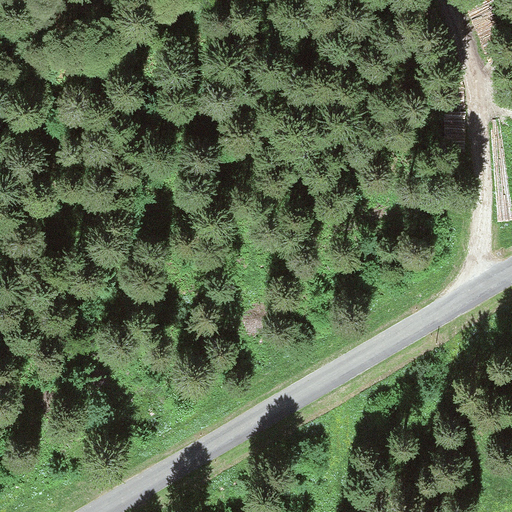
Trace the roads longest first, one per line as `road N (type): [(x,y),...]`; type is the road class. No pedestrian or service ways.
road 1 (tertiary): [(511,268),(95,511)]
road 2 (track): [(479,287),(482,164),(473,66)]
road 3 (track): [(511,105),(464,56),(446,0)]
